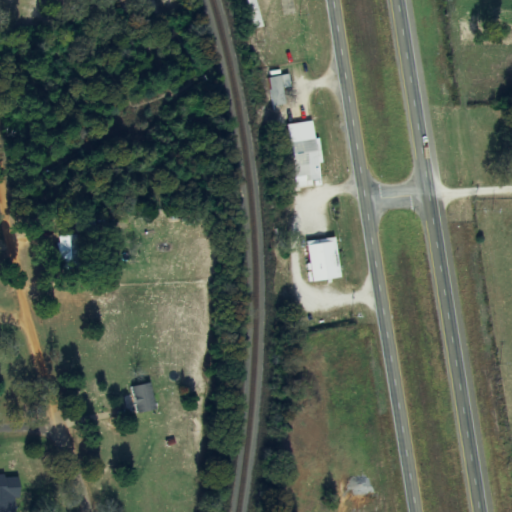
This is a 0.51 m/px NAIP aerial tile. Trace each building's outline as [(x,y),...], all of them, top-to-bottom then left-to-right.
[(269,78),(274,106),(287,104),(283,88),(291,86),(289,74),(269,78)] [(297,188),(308,186),(308,182),(321,180),(314,121),(289,124),(297,188)] [(95,217),(77,218),(77,233),(96,232),(95,217)] [(137,414),(157,409),(150,383),(131,388),(137,414)] [(0,476),(0,511),(15,511),(15,498),(20,498),(20,476),(0,476)]
